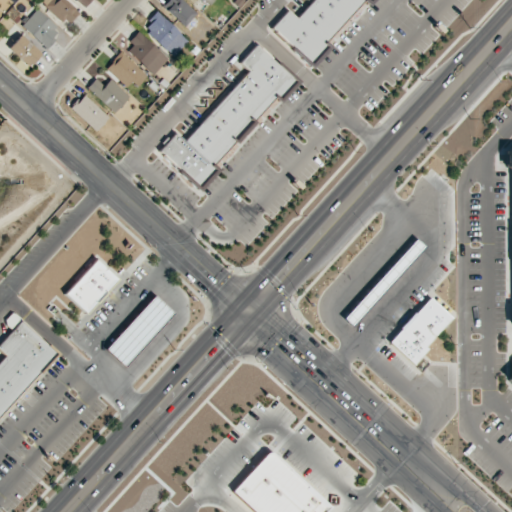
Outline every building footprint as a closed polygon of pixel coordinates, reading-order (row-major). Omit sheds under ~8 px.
[(78,13),(64,0),(40,0),(39,1),(67,26),(78,13)] [(181,0),(167,0),(162,6),(184,27),(197,14),(181,0)] [(312,0),(295,19),(286,10),(271,27),(309,61),(363,2),(366,5),(370,0),(312,0)] [(21,26),(45,48),(60,32),(37,10),(21,26)] [(142,28),(173,57),(188,40),(157,12),(142,28)] [(133,45),(127,51),(153,75),(167,58),(137,31),(129,41),(133,45)] [(28,67),(40,53),(20,35),(8,49),(28,67)] [(157,151),(195,186),(275,100),(278,103),(297,83),(255,45),(238,63),(247,71),(183,141),(174,133),(157,151)] [(126,87),(131,81),(136,86),(146,75),(121,52),(106,68),(126,87)] [(129,96),(110,79),(103,86),(95,79),(87,88),(114,112),(129,96)] [(95,131),(108,117),(83,94),(71,108),(95,131)] [(62,293),(83,314),(117,280),(96,258),(62,293)] [(103,349),(122,368),(173,313),(153,295),(103,349)] [(451,318),(428,297),(388,341),(413,364),(427,349),(424,347),(451,318)] [(0,416),(56,354),(18,320),(0,341),(0,354),(2,356),(0,358),(0,416)] [(323,511),(329,506),(268,450),(231,491),(254,511),(323,511)]
